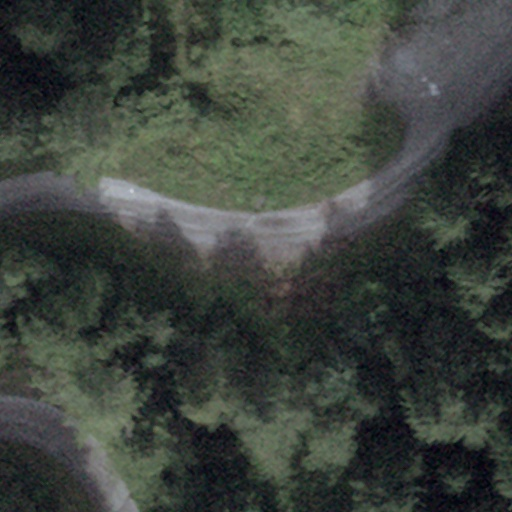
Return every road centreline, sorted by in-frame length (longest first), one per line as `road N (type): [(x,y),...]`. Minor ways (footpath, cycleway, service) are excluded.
road 1 (track): [(0,206),(48,195),(257,238),(304,233),(348,220),(382,197),(511,69)]
road 2 (track): [(113,511),(88,463),(51,433),(0,420)]
